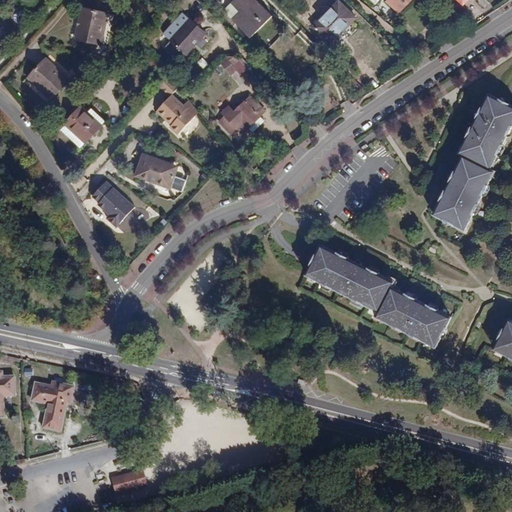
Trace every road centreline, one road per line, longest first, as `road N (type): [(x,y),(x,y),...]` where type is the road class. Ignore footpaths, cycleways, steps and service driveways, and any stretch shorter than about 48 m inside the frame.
road 1 (residential): [(127,307),(180,244),(217,215),(266,195),(312,145),(511,14)]
road 2 (secondary): [(174,381),(511,467)]
road 3 (secondary): [(511,453),(177,367)]
road 4 (residential): [(0,99),(39,146),(127,307)]
road 5 (residential): [(0,478),(113,451),(174,381)]
